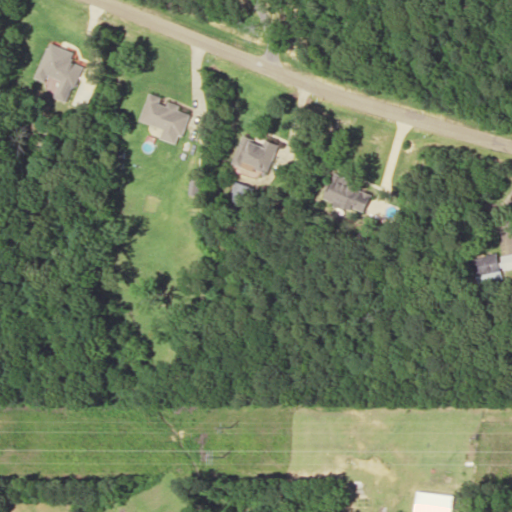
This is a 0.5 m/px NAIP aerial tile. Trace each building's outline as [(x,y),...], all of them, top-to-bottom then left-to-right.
[(74,51),(50,42),(36,76),(45,80),(47,74),(62,80),(55,97),(68,102),(83,66),(71,61),(74,51)] [(140,120),(164,128),(160,138),(179,144),(189,113),(178,110),(180,106),(161,100),(162,97),(149,93),(140,120)] [(234,161),(268,175),(279,146),(245,133),(234,161)] [(326,200),(367,212),(374,188),(333,175),(326,200)] [(230,200),(247,205),(253,186),(236,180),(230,200)] [(452,511),(454,494),(417,491),(415,511),(452,511)]
